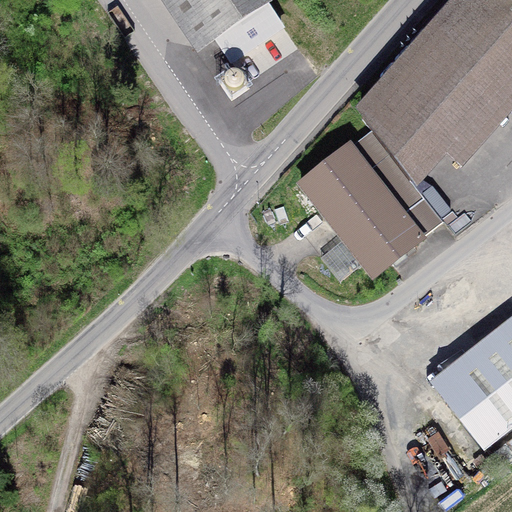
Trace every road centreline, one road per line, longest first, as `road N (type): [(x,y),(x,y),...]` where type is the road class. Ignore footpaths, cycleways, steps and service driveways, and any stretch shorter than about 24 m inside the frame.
road 1 (residential): [(212,219),(309,305),(333,316),(363,315),(385,303),(511,211)]
road 2 (tertiary): [(0,421),(212,219)]
road 3 (tertiary): [(249,180),(409,0)]
road 4 (residential): [(249,180),(203,133),(111,0)]
